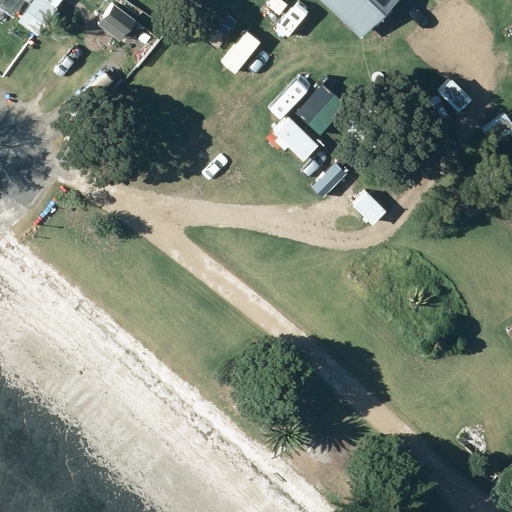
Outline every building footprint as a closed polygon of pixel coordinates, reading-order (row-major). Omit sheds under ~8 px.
[(8,0),(26,13),(34,0),(8,0)] [(58,11),(43,0),(36,0),(18,23),(37,38),(58,11)] [(98,0),(70,0),(57,18),(76,31),(98,0)] [(330,12),(315,0),(276,0),(313,31),(330,12)] [(319,0),(361,40),(400,0),(319,0)] [(511,293),(487,314),(511,344),(511,475),(510,477),(511,479),(511,293)]
